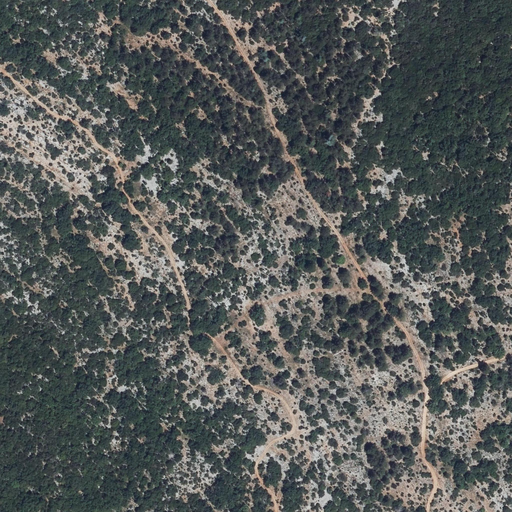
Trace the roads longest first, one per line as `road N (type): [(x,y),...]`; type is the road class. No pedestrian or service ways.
road 1 (track): [(0,69),(113,155),(131,203),(165,244),(192,328),(291,412),(294,428),(270,442),(255,471)]
road 2 (track): [(427,393),(406,330),(299,176),(210,0)]
road 3 (track): [(427,511),(436,486),(422,450),(427,393)]
